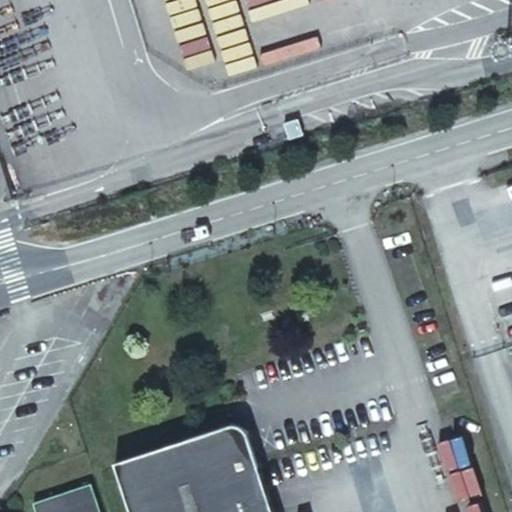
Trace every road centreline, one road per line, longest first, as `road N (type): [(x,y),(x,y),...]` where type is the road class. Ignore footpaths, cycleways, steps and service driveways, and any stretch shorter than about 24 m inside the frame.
road 1 (unknown): [(511,394),(436,148)]
road 2 (unknown): [(393,373),(339,178)]
road 3 (unknown): [(393,373),(231,426)]
road 4 (unknown): [(431,511),(393,373)]
